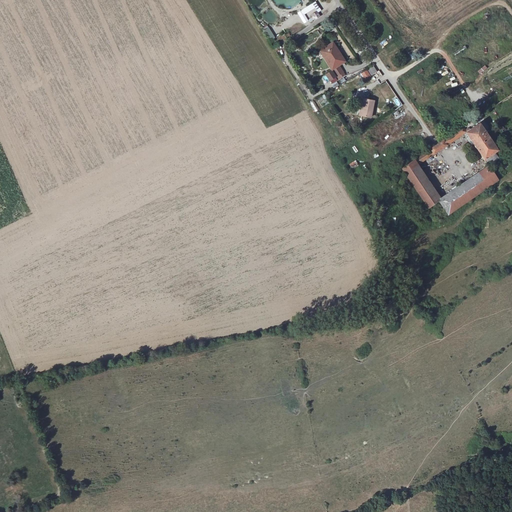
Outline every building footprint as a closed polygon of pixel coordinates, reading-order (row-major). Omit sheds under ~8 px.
[(310,22),(320,17),(317,11),(307,17),(310,22)] [(267,25),(263,28),(271,43),(276,40),(267,25)] [(324,57),(332,68),(343,61),(331,44),(326,47),(329,53),(324,57)] [(480,74),(487,68),(485,65),(477,71),(480,74)] [(325,75),(331,84),(346,76),(340,66),(325,75)] [(366,69),(369,76),(377,73),(375,66),(366,69)] [(377,102),(365,100),(363,109),(366,110),(365,118),(374,120),(377,102)] [(477,124),(464,133),(481,159),(489,154),(495,150),(477,124)] [(442,139),(438,143),(442,148),(464,133),(460,127),(442,139)] [(434,146),(432,147),(400,169),(428,209),(433,205),(442,218),(496,180),(486,168),(437,201),(414,168),(438,151),(434,146)] [(356,160),(349,164),(351,169),(358,166),(356,160)]
